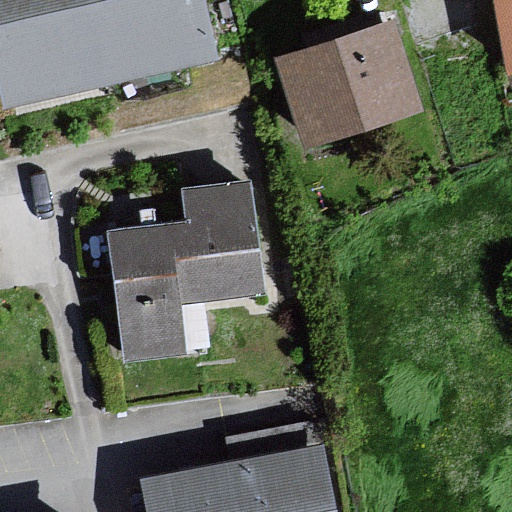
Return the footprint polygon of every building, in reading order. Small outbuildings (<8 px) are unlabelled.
[(200,0),(0,0),(0,101),(2,108),(214,61),(200,0)] [(511,0),(492,0),(506,75),(511,72),(511,0)] [(405,27),(283,58),(316,150),(431,117),(405,27)] [(190,224),(113,231),(126,355),(189,348),(184,296),(264,288),(253,178),(186,185),(190,224)] [(343,511),(332,446),(145,480),(151,511),(343,511)]
